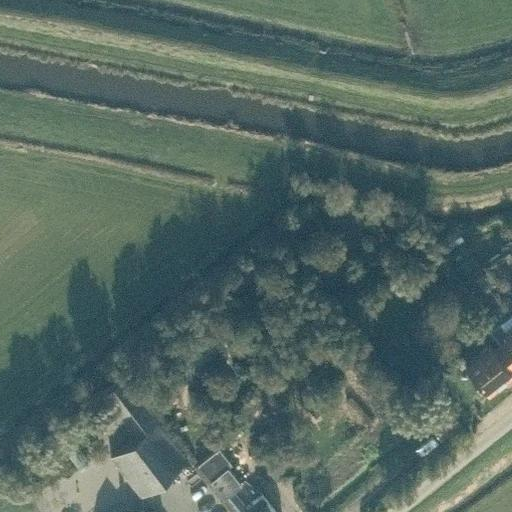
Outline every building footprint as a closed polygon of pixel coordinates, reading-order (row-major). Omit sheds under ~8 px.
[(300,204),(288,226),(306,235),(317,213),(300,204)] [(317,264),(341,270),(344,258),(320,252),(317,264)] [(511,328),(504,335),(507,338),(500,343),(511,358),(511,328)] [(252,332),(245,350),(262,356),(269,338),(252,332)] [(510,371),(511,369),(511,358),(500,343),(493,349),(489,344),(464,363),(487,391),(511,372),(510,371)] [(109,455),(140,495),(186,458),(123,376),(101,393),(134,436),(109,455)] [(313,416),(333,399),(326,388),(306,406),(313,416)] [(441,440),(461,424),(451,410),(429,425),(441,440)] [(245,506),(232,490),(241,482),(227,466),(232,463),(217,446),(197,463),(210,478),(208,480),(223,497),(235,511),(275,511),(261,494),(245,506)]
